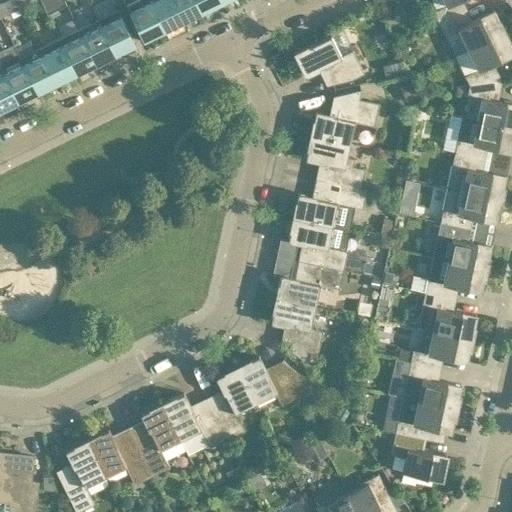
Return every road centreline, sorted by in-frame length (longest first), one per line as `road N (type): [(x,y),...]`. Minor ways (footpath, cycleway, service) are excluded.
road 1 (residential): [(0,407),(58,403),(194,336),(216,317),(266,116),(231,41)]
road 2 (residential): [(0,152),(231,41)]
